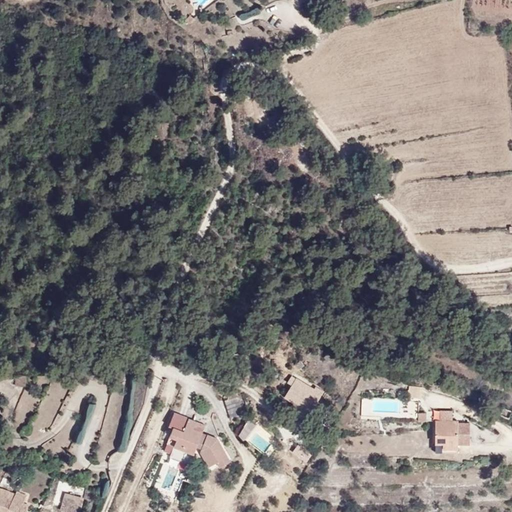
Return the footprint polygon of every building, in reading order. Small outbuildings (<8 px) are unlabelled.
[(242,22),(262,14),(258,6),(239,14),(242,22)] [(26,369),(14,369),(14,384),(26,385),(26,369)] [(297,378),(294,380),(285,397),(292,401),(295,396),(312,404),(315,397),(310,392),(312,387),(297,378)] [(295,396),(292,401),(309,409),(312,404),(295,396)] [(191,417),(173,410),(168,424),(173,426),(168,442),(176,446),(194,453),(197,446),(204,448),(203,456),(216,478),(227,470),(224,464),(231,459),(219,438),(206,432),(204,438),(198,435),(201,430),(189,425),(191,417)] [(451,420),(451,410),(438,410),(438,420),(451,420)] [(507,424),(510,415),(500,411),(497,421),(507,424)] [(463,417),(456,413),(451,413),(451,420),(438,420),(434,420),(434,442),(456,442),(468,442),(468,421),(463,421),(463,417)] [(206,432),(201,430),(198,435),(204,438),(206,432)] [(456,442),(434,442),(434,451),(457,451),(456,442)] [(176,446),(173,454),(191,461),(194,453),(176,446)] [(0,511),(24,511),(28,504),(25,502),(27,496),(14,492),(13,493),(0,488),(0,511)] [(76,511),(81,498),(65,493),(61,510),(67,511),(76,511)]
